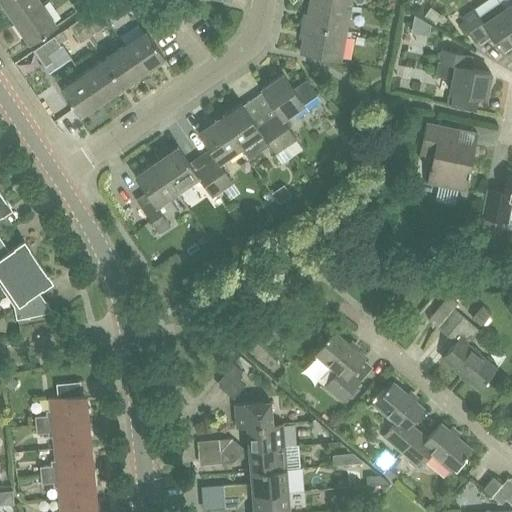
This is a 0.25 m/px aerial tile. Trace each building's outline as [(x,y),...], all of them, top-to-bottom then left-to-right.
[(0,0),(0,1),(14,22),(42,3),(39,0),(0,0)] [(74,0),(70,3),(76,11),(91,0),(74,0)] [(112,0),(121,13),(129,8),(123,0),(112,0)] [(303,12),(301,25),(346,33),(350,5),(323,0),(309,0),(307,12),(303,12)] [(511,0),(497,0),(503,8),(511,20),(511,0)] [(42,3),(14,22),(29,44),(56,25),(42,3)] [(463,22),(458,25),(465,36),(470,32),(479,45),(492,36),(503,53),(511,46),(511,20),(503,8),(494,15),(487,5),(476,12),(473,8),(460,17),(463,22)] [(83,15),(76,21),(87,37),(94,32),(83,15)] [(76,21),(67,27),(79,43),(87,37),(76,21)] [(214,44),(223,37),(214,24),(204,30),(214,44)] [(346,33),(301,25),(298,38),(302,39),(299,53),(300,54),(340,61),(346,33)] [(145,30),(124,45),(142,73),(164,58),(145,30)] [(67,39),(61,31),(53,36),(59,44),(67,39)] [(435,51),(436,37),(417,35),(416,49),(435,51)] [(53,36),(33,50),(44,66),(52,61),(48,54),(60,46),(59,44),(53,36)] [(366,49),(368,38),(354,36),(352,46),(366,49)] [(124,45),(102,59),(121,87),(142,73),(124,45)] [(440,48),(435,76),(451,79),(449,91),(453,91),(450,104),(475,109),(478,96),(484,98),(488,81),(490,72),(469,68),(472,55),(440,48)] [(102,59),(80,74),(100,102),(121,87),(102,59)] [(263,92),(253,98),(285,145),(292,156),(301,149),(294,139),(295,138),(282,119),(303,104),(316,95),(304,79),(292,88),(282,73),(260,88),(263,92)] [(100,102),(80,74),(59,89),(78,117),(100,102)] [(240,102),(218,117),(240,148),(261,133),(274,152),(285,145),(253,98),(242,106),(240,102)] [(218,117),(197,132),(215,157),(204,164),(221,189),(232,182),(219,162),(240,148),(218,117)] [(425,122),(420,146),(433,149),(427,182),(464,190),(476,133),(425,122)] [(177,146),(155,161),(176,191),(198,177),(211,196),(221,189),(204,164),(194,171),(177,146)] [(134,175),(152,200),(141,208),(157,230),(189,209),(176,191),(155,161),(134,175)] [(487,188),(480,226),(494,229),(495,220),(507,222),(511,204),(511,203),(511,169),(507,169),(503,191),(487,188)] [(289,195),(289,194),(283,185),(271,193),(277,202),(278,203),(289,195)] [(0,230),(10,223),(2,212),(10,206),(0,190),(0,230)] [(274,197),(269,191),(263,195),(267,202),(274,197)] [(0,286),(36,261),(22,241),(7,251),(0,241),(0,286)] [(36,261),(0,286),(0,290),(11,307),(14,320),(51,311),(36,289),(49,281),(36,261)] [(447,297),(428,319),(455,343),(442,358),(477,388),(494,368),(466,343),(477,329),(453,308),(456,304),(447,297)] [(471,318),(480,326),(488,317),(480,309),(471,318)] [(332,332),(314,353),(329,365),(317,378),(342,400),(346,396),(350,399),(358,390),(354,386),(358,382),(349,374),(362,358),(332,332)] [(216,385),(232,398),(245,382),(238,376),(242,371),(233,363),(217,382),(218,383),(216,385)] [(10,376),(4,385),(11,390),(17,381),(10,376)] [(44,415),(32,416),(33,425),(87,420),(84,394),(80,395),(79,382),(55,384),(56,397),(47,397),(48,409),(44,410),(44,415)] [(383,435),(401,450),(417,431),(408,424),(422,408),(391,382),(374,403),(395,421),(383,435)] [(234,403),(235,426),(281,423),(281,422),(271,423),(270,401),(234,403)] [(341,436),(357,424),(346,411),(331,423),(341,436)] [(50,437),(51,448),(89,444),(87,420),(33,425),(34,433),(45,432),(46,437),(50,437)] [(281,423),(235,426),(236,427),(246,427),(247,449),(283,446),(281,423)] [(417,431),(401,450),(419,465),(431,451),(452,469),(469,449),(438,423),(425,439),(417,431)] [(231,438),(220,451),(227,456),(238,443),(231,438)] [(227,456),(220,451),(221,463),(233,461),(236,458),(248,457),(249,471),(285,468),(283,446),(247,449),(244,448),(238,443),(227,456)] [(38,466),(38,475),(92,470),(89,444),(51,448),(52,459),(48,459),(48,465),(38,466)] [(292,448),(293,472),(308,471),(307,447),(292,448)] [(364,462),(354,453),(343,454),(344,464),(364,462)] [(389,467),(383,473),(393,482),(398,475),(389,467)] [(249,471),(251,494),(287,491),(285,468),(249,471)] [(55,487),(56,498),(94,494),(92,470),(38,475),(39,483),(50,482),(50,487),(55,487)] [(366,485),(389,484),(379,475),(366,476),(366,485)] [(483,486),(481,488),(491,496),(502,484),(501,483),(492,475),(483,486)] [(502,484),(491,496),(500,504),(505,499),(511,505),(511,479),(509,477),(507,479),(506,478),(501,483),(502,484)] [(224,496),(222,496),(223,507),(236,506),(247,494),(241,489),(231,501),(224,496)] [(251,494),(252,511),(288,511),(287,491),(251,494)] [(95,511),(94,494),(56,498),(57,509),(53,509),(53,511),(95,511)]
